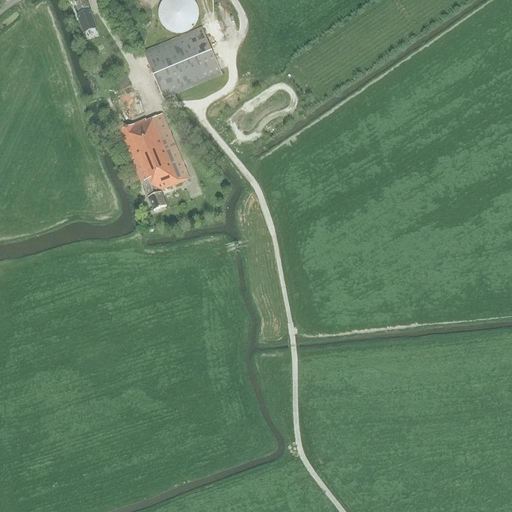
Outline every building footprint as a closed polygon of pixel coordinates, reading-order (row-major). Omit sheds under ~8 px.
[(80,24),(93,19),(86,0),(73,0),(77,11),(76,12),(80,24)] [(192,29),(194,26),(196,23),(198,19),(199,15),(199,12),(198,8),(197,5),(195,2),(193,0),(162,0),(161,2),(159,6),(158,10),(158,14),(159,19),(160,23),(163,27),(166,29),(169,31),(173,33),(177,33),(181,33),(185,32),(188,31),(192,29)] [(163,99),(222,75),(202,28),(144,53),(163,99)] [(121,95),(133,90),(126,75),(115,80),(121,95)] [(154,211),(161,208),(167,206),(160,191),(174,185),(189,178),(162,114),(146,121),(146,120),(125,129),(123,124),(112,129),(116,137),(121,135),(142,184),(143,183),(154,211)]
